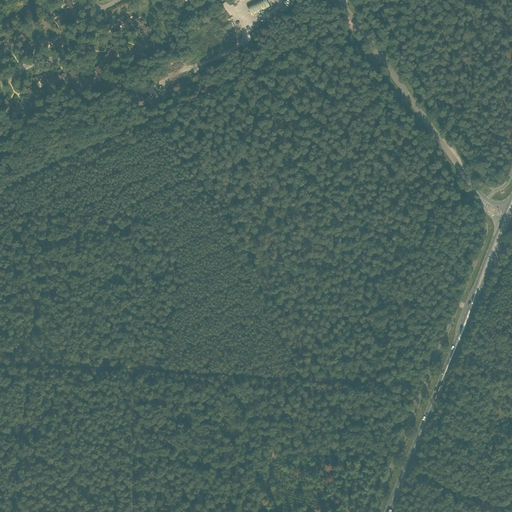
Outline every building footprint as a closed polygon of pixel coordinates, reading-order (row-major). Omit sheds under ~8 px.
[(64,9),(66,12),(68,15),(69,14),(71,17),(74,15),(74,14),(75,12),(73,8),(74,8),(71,4),(72,3),(70,0),(67,2),(65,4),(67,7),(64,9)] [(266,0),(259,0),(247,6),(252,16),(270,7),(266,0)] [(68,15),(66,12),(63,14),(62,13),(56,17),(58,20),(55,22),(59,27),(62,25),(61,24),(65,22),(64,21),(68,18),(67,16),(68,15)] [(114,29),(116,28),(114,26),(118,23),(116,20),(114,22),(111,18),(108,20),(110,23),(106,26),(107,29),(112,26),(114,29)] [(121,27),(123,26),(123,25),(127,23),(125,20),(123,22),(120,18),(116,20),(118,23),(114,26),(116,28),(116,29),(120,26),(121,27)] [(131,29),(133,28),(131,25),(135,23),(134,20),(131,22),(129,18),(125,20),(127,23),(123,25),(123,26),(125,28),(129,26),(131,29)] [(141,29),(142,28),(141,25),(143,24),(145,23),(142,20),(140,22),(137,18),(134,20),(135,23),(131,25),(133,28),(134,29),(139,26),(141,29)] [(140,32),(141,34),(143,32),(146,36),(148,34),(147,32),(151,29),(148,26),(145,28),(143,24),(141,25),(142,28),(144,30),(140,32)] [(140,41),(141,42),(143,41),(145,44),(146,45),(148,43),(147,41),(151,38),(148,34),(146,36),(143,32),(141,34),(143,39),(140,41)] [(16,33),(11,37),(13,40),(14,39),(17,43),(18,42),(21,46),(23,45),(26,43),(24,41),(26,40),(22,34),(19,36),(16,33)] [(1,47),(2,49),(4,52),(7,50),(7,49),(10,46),(10,45),(14,42),(12,40),(13,40),(11,37),(8,39),(8,37),(2,42),(4,45),(1,47)] [(39,43),(36,45),(38,48),(39,47),(41,49),(45,46),(45,47),(49,44),(52,42),(49,38),(45,41),(43,38),(38,42),(39,43)] [(57,38),(52,42),(49,44),(52,48),(53,47),(54,49),(58,46),(59,47),(63,45),(63,46),(66,44),(63,39),(60,41),(57,38)] [(145,50),(142,46),(145,44),(143,41),(141,42),(139,44),(138,42),(136,43),(137,45),(138,46),(134,49),(135,50),(133,51),(134,53),(140,49),(142,52),(145,50)] [(26,44),(26,43),(23,45),(24,47),(22,49),(24,52),(25,51),(26,53),(30,50),(31,51),(35,49),(35,50),(38,48),(36,45),(35,42),(31,45),(29,42),(26,44)] [(105,58),(103,59),(106,62),(108,60),(109,61),(115,57),(113,54),(116,52),(113,47),(110,49),(110,50),(107,52),(108,53),(104,56),(105,58)] [(140,54),(142,52),(140,49),(134,53),(135,54),(131,57),(133,60),(137,57),(138,60),(142,57),(140,54)] [(96,70),(94,71),(97,74),(99,72),(100,74),(106,70),(104,67),(107,64),(106,62),(103,59),(101,61),(101,62),(98,64),(98,65),(94,68),(96,70)] [(69,81),(72,79),(76,77),(75,75),(77,73),(75,70),(74,71),(73,69),(69,72),(68,71),(64,74),(64,73),(60,75),(62,78),(64,80),(67,78),(69,81)] [(87,82),(86,83),(88,86),(90,84),(91,86),(97,82),(95,79),(98,76),(97,74),(94,71),(92,73),(92,74),(89,77),(89,78),(85,80),(87,82)] [(49,85),(53,83),(50,78),(47,74),(46,75),(45,73),(41,76),(40,75),(36,78),(36,77),(33,79),(36,83),(39,81),(42,85),(47,82),(49,85)] [(60,80),(62,78),(60,75),(60,76),(58,74),(54,77),(54,76),(50,78),(53,83),(55,86),(61,81),(60,80)] [(76,77),(72,79),(74,82),(71,84),(75,90),(80,86),(82,90),(88,86),(86,83),(85,84),(82,80),(81,81),(78,77),(76,78),(76,77)] [(26,96),(27,98),(29,96),(32,100),(34,98),(33,96),(37,93),(34,90),(32,91),(29,88),(26,89),(29,94),(26,96)] [(26,105),(27,106),(29,105),(31,108),(32,109),(35,107),(33,105),(37,102),(34,98),(32,100),(29,96),(27,98),(26,98),(29,102),(26,105)] [(9,108),(11,110),(14,108),(13,106),(11,104),(13,103),(12,101),(9,103),(6,99),(3,101),(6,105),(3,106),(6,110),(9,108)] [(14,108),(11,110),(9,111),(11,114),(14,112),(17,116),(20,113),(18,111),(23,108),(21,106),(21,105),(16,108),(14,105),(13,106),(14,108)] [(23,105),(21,106),(23,108),(18,111),(20,113),(23,112),(25,116),(29,113),(27,111),(31,108),(29,105),(27,106),(25,108),(23,105)]
